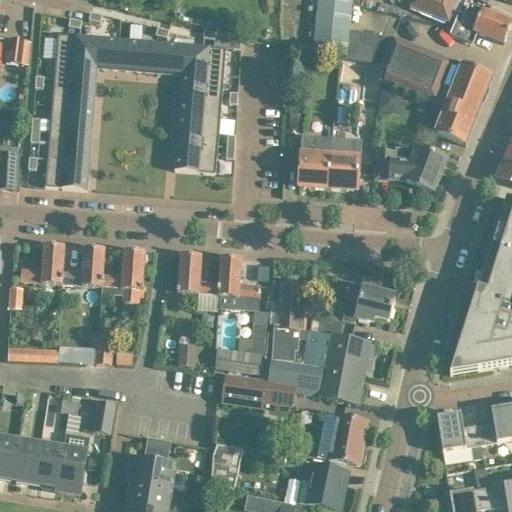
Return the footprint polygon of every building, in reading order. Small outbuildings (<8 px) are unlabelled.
[(413,0),(409,10),(449,25),(458,0),(413,0)] [(351,8),(318,4),(313,54),(346,58),(383,69),(380,84),(445,109),(435,136),(465,147),(491,79),(461,67),(461,68),(393,41),(349,33),(351,8)] [(511,25),(511,24),(494,17),(481,12),(481,13),(469,8),(464,18),(459,16),(450,38),(472,47),(477,35),(503,46),(511,25)] [(91,15),(89,23),(101,25),(102,18),(91,15)] [(70,21),(69,29),(80,32),(82,24),(70,21)] [(158,30),(156,38),(167,41),(169,33),(158,30)] [(205,33),(203,40),(215,43),(216,35),(205,33)] [(58,37),(54,81),(95,84),(96,70),(78,69),(80,39),(58,37)] [(80,39),(78,69),(96,70),(117,72),(119,43),(80,39)] [(6,65),(25,68),(29,43),(9,40),(6,65)] [(233,40),(233,52),(241,53),(241,41),(233,40)] [(127,43),(125,73),(163,76),(166,47),(127,43)] [(166,47),(163,76),(183,78),(202,79),(204,50),(166,47)] [(183,78),(182,92),(223,96),(226,52),(204,50),(202,79),(183,78)] [(344,60),(340,82),(364,87),(363,100),(379,101),(380,84),(383,69),(345,61),(344,60)] [(36,79),(35,91),(43,92),(44,80),(36,79)] [(54,81),(52,108),(93,111),(95,84),(54,81)] [(182,92),(179,119),(220,123),(223,96),(182,92)] [(262,93),(261,118),(282,119),(284,94),(262,93)] [(230,95),(229,107),(237,108),(238,96),(230,95)] [(421,101),(419,107),(421,114),(427,116),(432,105),(421,101)] [(361,132),(377,132),(378,107),(362,107),(361,132)] [(52,108),(50,135),(91,138),(93,111),(52,108)] [(289,131),(303,132),(305,111),(290,110),(289,131)] [(179,119),(177,147),(218,150),(220,123),(179,119)] [(33,121),(32,133),(40,134),(41,122),(33,121)] [(32,133),(31,145),(39,146),(40,134),(32,133)] [(50,135),(48,162),(88,165),(91,138),(50,135)] [(228,138),(227,150),(235,150),(235,139),(228,138)] [(299,189),(328,191),(331,143),(302,141),(299,189)] [(331,143),(328,191),(357,193),(360,145),(331,143)] [(177,147),(175,174),(216,177),(218,150),(177,147)] [(511,149),(511,148),(503,165),(511,168),(511,149)] [(227,150),(226,162),(234,162),(235,150),(227,150)] [(378,154),(377,161),(376,182),(405,184),(433,195),(446,162),(418,151),(411,169),(392,167),(393,155),(378,154)] [(17,156),(5,155),(1,155),(0,168),(0,191),(16,192),(17,156)] [(29,160),(28,172),(36,173),(37,161),(29,160)] [(48,162),(45,190),(86,193),(88,165),(48,162)] [(511,168),(503,165),(495,184),(511,189),(511,168)] [(497,229),(497,230),(496,232),(511,237),(511,202),(506,200),(502,215),(506,216),(502,231),(497,229)] [(487,260),(486,263),(511,271),(511,237),(496,232),(492,246),(496,247),(492,261),(487,260)] [(60,286),(61,286),(64,249),(44,248),(42,272),(35,271),(34,273),(21,273),(21,284),(41,285),(41,286),(60,287),(60,286)] [(64,249),(61,286),(81,288),(81,289),(82,289),(101,291),(101,289),(104,252),(84,251),(83,273),(75,272),(75,276),(63,275),(64,249)] [(101,289),(100,303),(101,303),(101,300),(114,300),(114,298),(123,298),(123,305),(139,306),(140,293),(142,293),(145,255),(124,253),(122,276),(121,276),(121,279),(102,278),(104,252),(101,289)] [(219,298),(222,260),(221,260),(219,286),(200,285),(200,281),(199,281),(201,259),(181,257),(178,296),(199,297),(198,314),(218,315),(219,299),(219,298)] [(241,262),(222,260),(219,298),(219,299),(220,299),(219,312),(255,314),(257,314),(259,314),(260,301),(238,300),(238,298),(259,300),(260,289),(240,288),(240,284),(239,284),(241,262)] [(477,294),(511,305),(511,271),(486,263),(482,277),(487,278),(482,292),(478,291),(477,294)] [(281,286),(280,303),(280,304),(271,303),(270,315),(270,318),(270,327),(269,328),(274,328),(273,363),(294,365),(294,353),(298,353),(299,333),(304,333),(305,304),(306,287),(281,286)] [(344,301),(348,302),(343,323),(354,325),(355,320),(373,324),(375,320),(388,323),(394,298),(348,286),(344,301)] [(13,290),(11,311),(23,312),(24,291),(13,290)] [(511,305),(477,294),(453,368),(481,363),(477,374),(511,367),(511,361),(511,358),(511,357),(511,305)] [(255,314),(254,326),(270,327),(270,318),(270,315),(259,314),(257,314),(255,314)] [(313,317),(310,333),(321,336),(325,320),(313,317)] [(177,325),(176,334),(190,335),(190,326),(177,325)] [(310,335),(303,369),(326,372),(332,339),(310,335)] [(96,366),(111,367),(113,337),(99,336),(96,366)] [(326,372),(320,400),(354,406),(365,346),(332,339),(326,372)] [(180,369),(195,370),(196,348),(181,347),(180,369)] [(60,350),(59,366),(71,366),(72,350),(60,350)] [(9,351),(9,363),(58,365),(58,352),(9,351)] [(214,371),(258,378),(261,357),(217,351),(214,371)] [(116,366),(133,368),(134,357),(117,356),(116,366)] [(293,389),(292,394),(320,400),(326,372),(303,369),(272,364),(268,385),(293,389)] [(292,394),(293,389),(268,385),(226,379),(222,405),(262,410),(263,404),(290,408),(292,394)] [(16,407),(24,409),(26,397),(18,395),(16,407)] [(26,397),(24,409),(32,410),(34,398),(26,397)] [(61,415),(69,416),(71,404),(63,403),(61,415)] [(71,404),(69,416),(77,417),(79,405),(71,404)] [(92,435),(110,438),(115,408),(98,405),(92,435)] [(493,426),(478,429),(481,449),(511,444),(511,408),(491,412),(493,426)] [(329,463),(340,465),(360,469),(368,425),(325,417),(317,460),(329,463)] [(481,449),(478,429),(463,431),(460,417),(437,421),(443,456),(481,449)] [(148,441),(144,465),(132,463),(128,487),(132,488),(132,487),(171,493),(175,470),(166,468),(170,445),(171,445),(171,444),(147,440),(147,441),(148,441)] [(5,481),(12,483),(18,444),(0,441),(0,482),(5,483),(5,481)] [(28,485),(35,486),(41,448),(18,444),(12,483),(17,483),(17,485),(27,487),(28,485)] [(52,489),(56,490),(57,490),(63,451),(41,448),(35,486),(42,487),(41,489),(52,491),(52,489)] [(259,467),(283,470),(286,455),(258,450),(259,467)] [(57,490),(56,490),(56,494),(80,498),(82,485),(84,485),(85,475),(84,474),(87,455),(63,451),(57,490)] [(90,462),(88,473),(99,474),(100,463),(90,462)] [(296,506),(308,508),(326,511),(339,511),(348,475),(310,467),(306,482),(301,481),(296,506)] [(486,471),(472,473),(474,491),(488,488),(486,471)] [(196,484),(195,497),(203,497),(204,485),(196,484)] [(130,502),(129,509),(145,511),(167,511),(171,493),(132,487),(132,488),(132,492),(130,492),(128,502),(130,502)] [(511,511),(511,487),(488,491),(492,511),(507,509),(507,511),(511,511)] [(489,511),(492,511),(488,491),(449,498),(451,511),(489,511)] [(203,497),(195,497),(194,509),(202,510),(203,497)]
